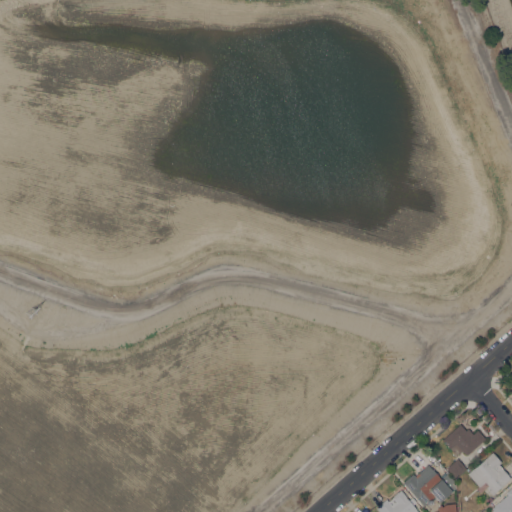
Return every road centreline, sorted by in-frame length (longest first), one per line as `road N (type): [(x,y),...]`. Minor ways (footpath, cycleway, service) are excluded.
road 1 (track): [(253,511),(511,281),(460,0)]
road 2 (tertiary): [(315,511),(511,339)]
